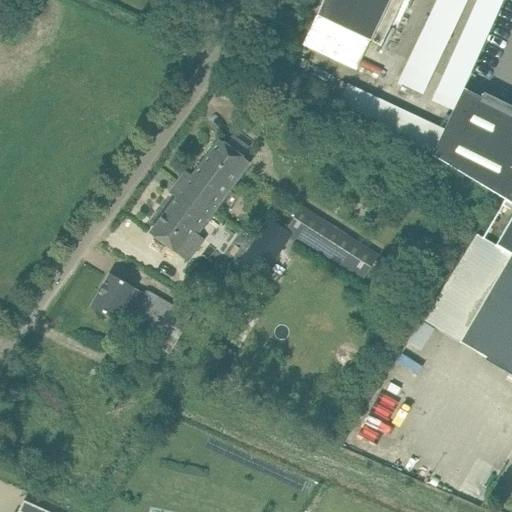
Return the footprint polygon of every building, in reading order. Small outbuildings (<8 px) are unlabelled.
[(385,9),(389,0),(322,0),(316,16),(370,41),(385,9)] [(391,125),(409,75),(387,67),(369,117),(391,125)] [(511,107),(482,93),(480,97),(463,89),(431,156),(504,199),(511,185),(511,107)] [(183,187),(214,210),(248,163),(218,141),(183,187)] [(511,185),(504,199),(511,203),(511,214),(494,245),(510,254),(511,255),(511,185)] [(195,234),(214,210),(183,187),(149,234),(176,254),(192,232),(195,234)] [(377,256),(300,206),(285,230),(291,234),(289,237),(360,283),(377,256)] [(291,234),(285,230),(268,219),(251,245),(255,247),(239,272),(259,285),(289,237),(291,234)] [(511,373),(511,255),(510,254),(494,245),(476,234),(422,319),(459,341),(459,342),(511,373)] [(124,326),(169,352),(196,306),(178,295),(172,307),(145,291),(142,295),(132,289),(109,275),(91,307),(114,320),(124,303),(134,310),(124,326)] [(133,394),(153,362),(135,350),(114,382),(133,394)] [(47,511),(22,501),(17,511),(47,511)]
